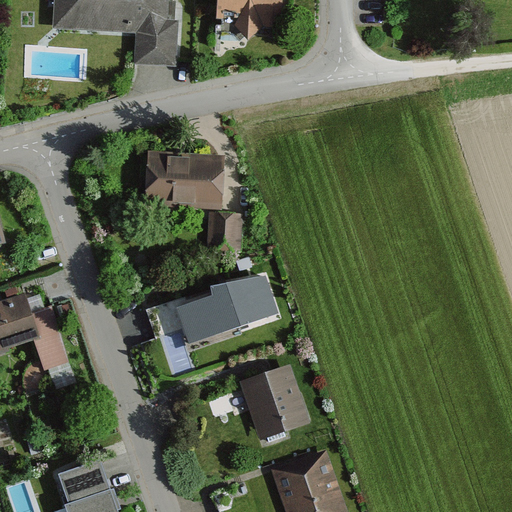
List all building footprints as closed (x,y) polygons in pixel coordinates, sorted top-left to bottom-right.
[(170,0),(55,0),(54,30),(141,34),(140,62),(175,63),(177,22),(170,21),(170,0)] [(218,0),(216,30),(281,34),(283,0),(218,0)] [(223,208),(225,162),(150,157),(147,203),(223,208)] [(209,216),(206,253),(240,255),(242,218),(209,216)] [(189,343),(277,312),(265,276),(211,287),(212,295),(178,308),(189,343)] [(25,294),(0,303),(0,352),(41,337),(25,294)] [(289,368),(241,385),(260,440),(309,423),(289,368)] [(346,511),(324,450),(273,469),(288,511),(346,511)] [(119,511),(100,462),(62,476),(73,506),(65,509),(66,511),(119,511)]
